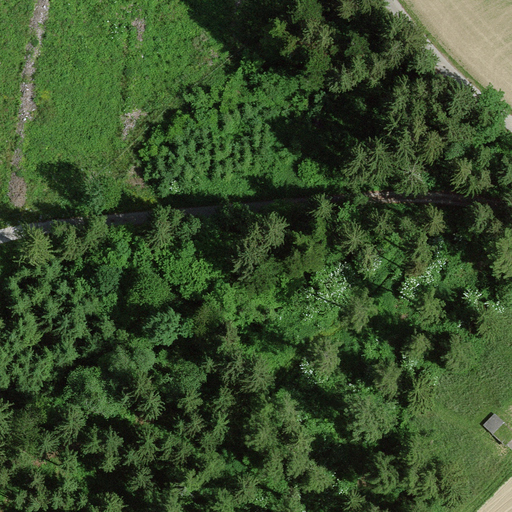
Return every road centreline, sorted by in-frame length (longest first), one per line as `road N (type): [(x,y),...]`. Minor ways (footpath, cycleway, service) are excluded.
road 1 (track): [(0,239),(31,228),(308,201),(437,202),(511,213)]
road 2 (unclassified): [(511,122),(462,84),(388,0)]
